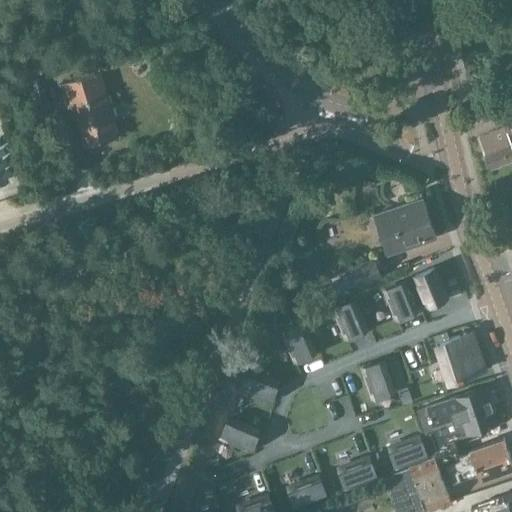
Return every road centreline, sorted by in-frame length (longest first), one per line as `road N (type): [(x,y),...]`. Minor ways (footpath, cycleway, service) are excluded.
road 1 (tertiary): [(511,344),(463,209),(438,96)]
road 2 (unclassified): [(230,0),(308,89),(329,102),(370,110),(438,96)]
